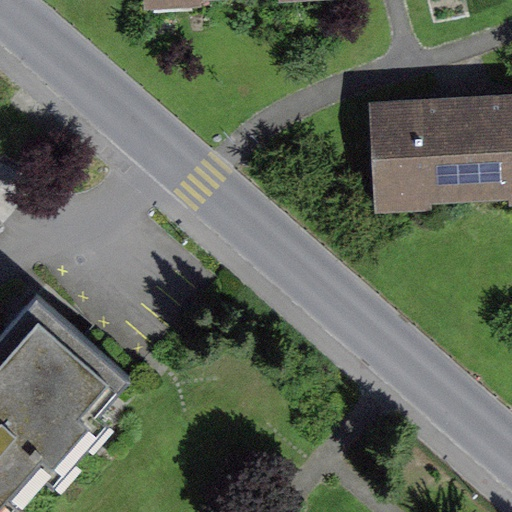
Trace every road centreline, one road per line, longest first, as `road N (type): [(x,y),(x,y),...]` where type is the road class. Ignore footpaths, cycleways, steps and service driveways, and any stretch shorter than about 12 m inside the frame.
road 1 (tertiary): [(180,158),(511,451)]
road 2 (tertiary): [(0,0),(180,158)]
road 3 (residential): [(180,158),(91,218),(0,260)]
